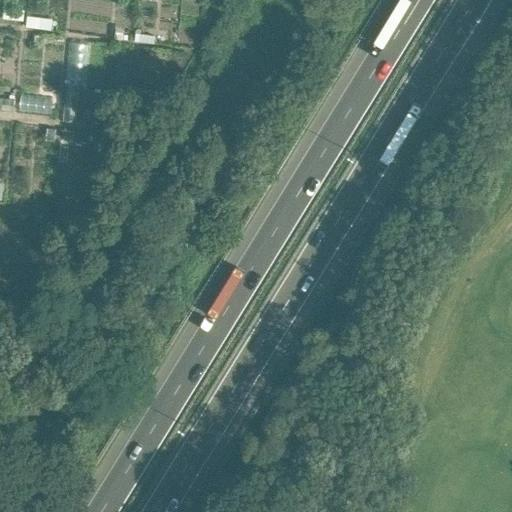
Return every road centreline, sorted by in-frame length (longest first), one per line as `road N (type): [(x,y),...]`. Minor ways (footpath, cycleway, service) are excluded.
road 1 (motorway): [(158,511),(475,0)]
road 2 (motorway): [(417,0),(101,511)]
road 3 (track): [(360,511),(417,433),(445,322),(511,173)]
